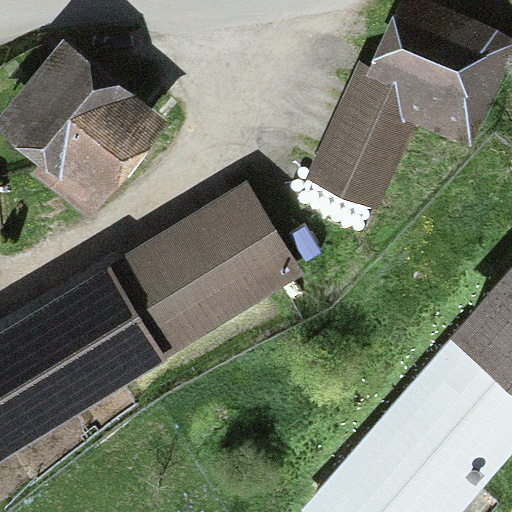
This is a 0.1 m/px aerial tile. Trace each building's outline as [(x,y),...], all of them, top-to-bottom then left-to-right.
[(511,53),(511,33),(433,0),(394,0),(370,57),(360,53),(316,158),(387,188),(417,119),(474,143),(511,53)] [(169,117),(61,32),(0,110),(0,128),(38,157),(29,168),(91,217),(169,117)] [(0,457),(304,273),(246,177),(0,326),(0,457)] [(511,259),(449,329),(455,334),(511,385),(511,259)] [(457,511),(511,452),(511,385),(455,334),(300,506),(306,511),(457,511)]
